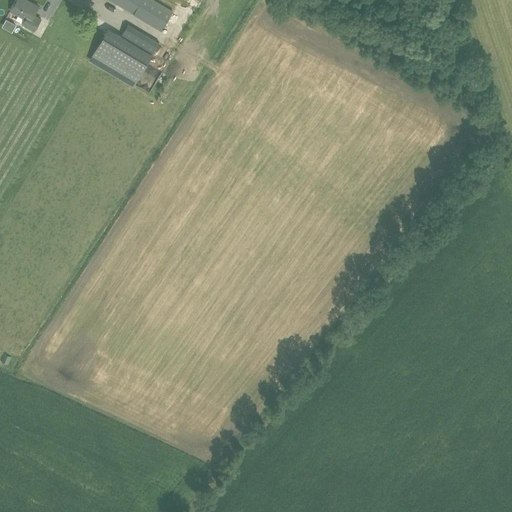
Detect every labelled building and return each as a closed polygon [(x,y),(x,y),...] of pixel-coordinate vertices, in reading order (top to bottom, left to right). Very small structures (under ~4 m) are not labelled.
[(35,30),(41,19),(34,15),(39,6),(28,0),(16,0),(11,10),(30,21),(27,26),(35,30)] [(112,0),(162,29),(173,11),(154,0),(112,0)] [(6,20),(2,27),(12,33),(16,25),(6,20)] [(128,24),(122,35),(137,44),(143,33),(128,24)] [(134,84),(148,62),(104,36),(90,58),(134,84)] [(417,312),(425,303),(422,300),(414,309),(417,312)] [(4,354),(1,361),(8,364),(11,357),(4,354)]
